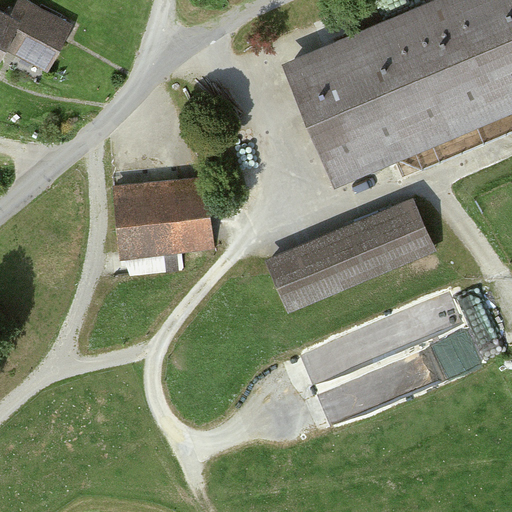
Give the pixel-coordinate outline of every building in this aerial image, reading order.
[(337,179),(511,105),(511,0),(445,0),(289,65),(337,179)] [(0,48),(3,44),(49,68),(72,27),(25,2),(15,19),(0,11),(0,48)] [(25,117),(11,113),(8,124),(22,127),(25,117)] [(124,255),(211,248),(205,180),(118,187),(124,255)] [(292,307),(432,249),(412,202),(272,260),(292,307)]
